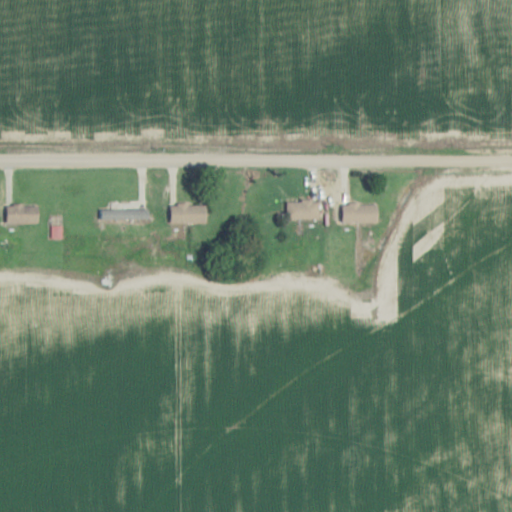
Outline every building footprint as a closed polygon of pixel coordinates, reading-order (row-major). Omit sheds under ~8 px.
[(319,201),(286,201),(286,219),(319,219),(319,201)] [(147,202),(115,202),(115,220),(147,220),(147,202)] [(377,223),(377,204),(343,204),(343,223),(377,223)] [(38,224),(38,205),(6,205),(6,224),(38,224)] [(206,205),(170,205),(170,224),(206,224),(206,205)]
